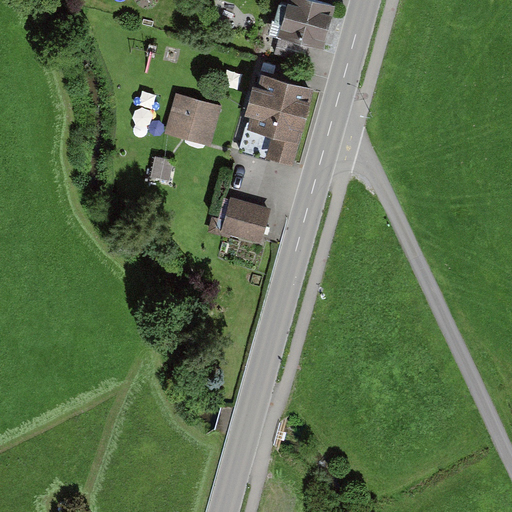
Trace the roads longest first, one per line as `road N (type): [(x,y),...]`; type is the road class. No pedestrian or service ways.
road 1 (tertiary): [(223,511),(326,143)]
road 2 (unclassified): [(326,143),(358,152),(377,174),(511,460)]
road 3 (tertiary): [(326,143),(365,0)]
